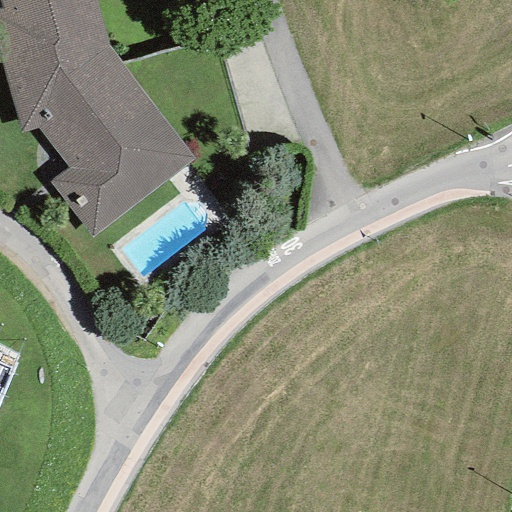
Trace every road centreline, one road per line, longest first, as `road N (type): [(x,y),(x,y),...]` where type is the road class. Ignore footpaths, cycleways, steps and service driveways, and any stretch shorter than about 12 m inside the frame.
road 1 (residential): [(511,167),(347,233),(247,304),(154,412)]
road 2 (residential): [(154,412),(71,291),(0,234)]
